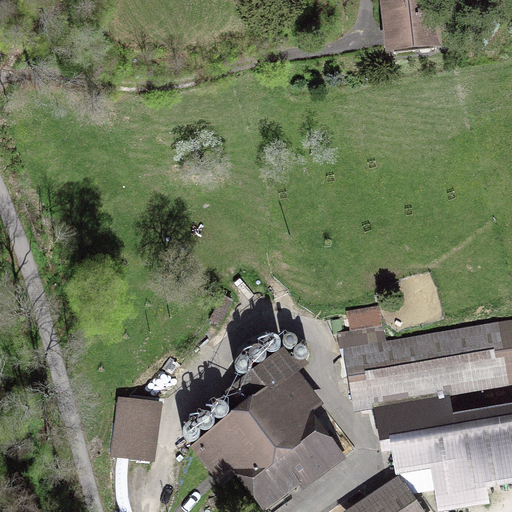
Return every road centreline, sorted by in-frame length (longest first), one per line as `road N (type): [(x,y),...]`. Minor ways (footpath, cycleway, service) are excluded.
road 1 (track): [(9,71),(164,85),(260,59),(367,44)]
road 2 (unclassified): [(95,511),(35,286),(0,195)]
